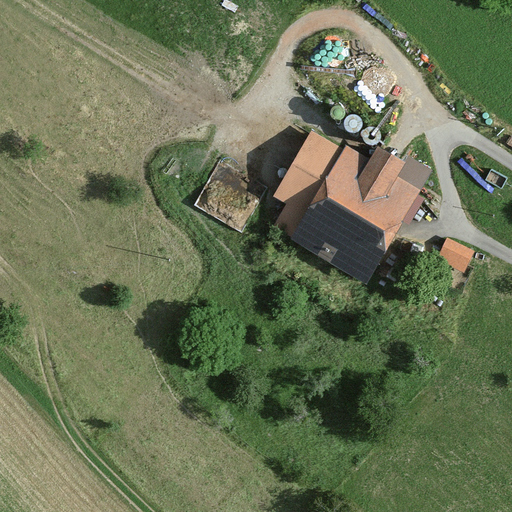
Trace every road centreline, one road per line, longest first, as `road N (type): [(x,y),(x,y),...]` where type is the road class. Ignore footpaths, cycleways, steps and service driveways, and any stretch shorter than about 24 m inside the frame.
road 1 (track): [(511,172),(429,121),(365,32),(337,19),(307,27),(288,44),(252,119)]
road 2 (track): [(511,264),(450,224),(429,121)]
